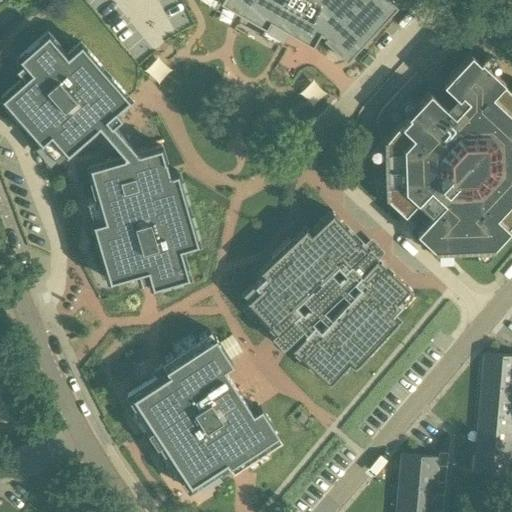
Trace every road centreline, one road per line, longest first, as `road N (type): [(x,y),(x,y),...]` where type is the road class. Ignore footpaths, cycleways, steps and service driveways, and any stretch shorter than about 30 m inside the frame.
road 1 (residential): [(486,317),(307,154),(436,0)]
road 2 (residential): [(486,317),(325,511)]
road 3 (unknown): [(0,124),(39,163),(59,231),(55,302),(39,344)]
road 4 (tertiary): [(84,439),(0,242)]
